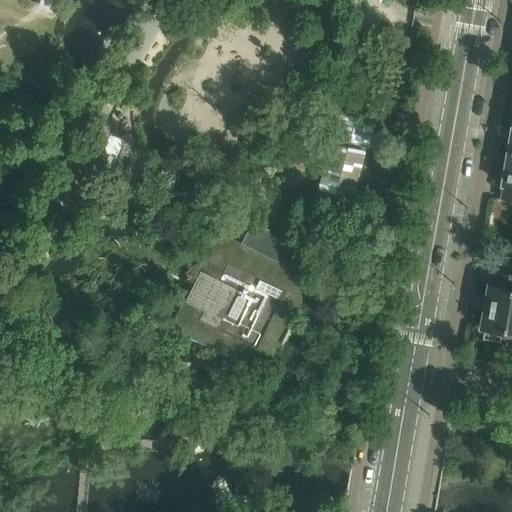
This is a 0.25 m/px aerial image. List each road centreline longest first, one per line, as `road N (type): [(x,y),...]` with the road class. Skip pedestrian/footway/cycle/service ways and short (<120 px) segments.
road 1 (tertiary): [(409,383),(477,0)]
road 2 (tertiary): [(385,511),(409,383)]
